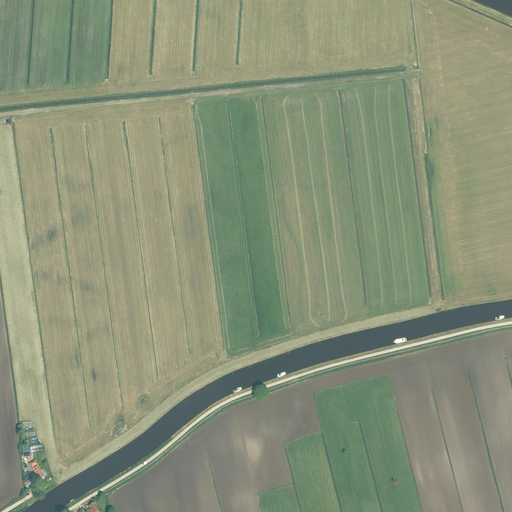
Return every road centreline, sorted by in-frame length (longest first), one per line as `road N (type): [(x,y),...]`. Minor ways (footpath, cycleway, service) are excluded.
road 1 (track): [(62,511),(224,401),(377,351),(511,321)]
road 2 (track): [(0,115),(399,76)]
